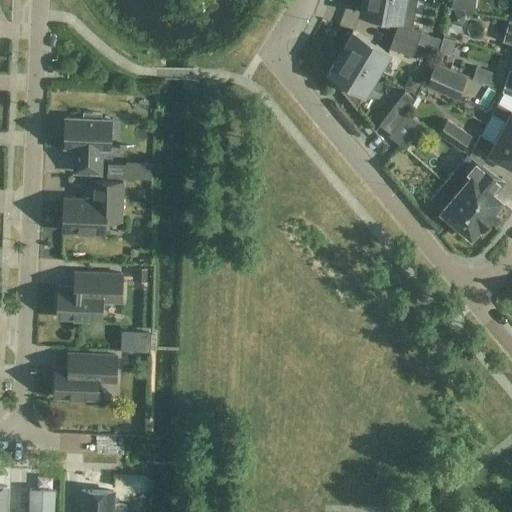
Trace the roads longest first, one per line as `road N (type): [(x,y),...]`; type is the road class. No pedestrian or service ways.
road 1 (residential): [(19,441),(39,0)]
road 2 (residential): [(468,295),(268,49),(300,0)]
